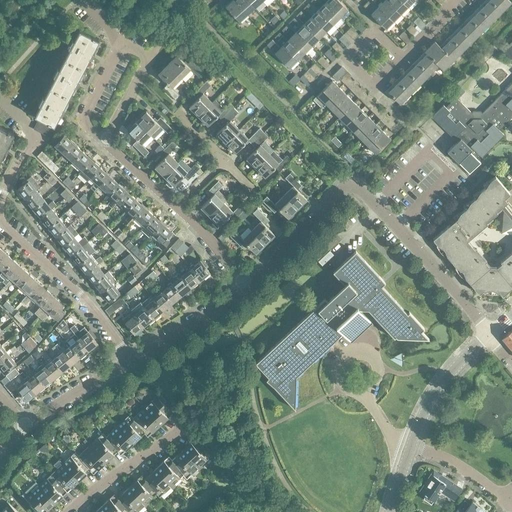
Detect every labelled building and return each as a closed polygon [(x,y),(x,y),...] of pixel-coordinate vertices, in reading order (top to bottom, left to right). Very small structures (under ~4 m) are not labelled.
[(247,15),(233,0),(231,0),(225,6),(239,22),(247,15)] [(233,0),(247,15),(254,8),(247,0),(233,0)] [(323,0),(325,2),(340,17),(348,9),(338,0),(323,0)] [(367,0),(362,5),(366,9),(371,4),(367,0)] [(386,0),(384,0),(378,6),(393,21),(401,14),(386,0)] [(400,0),(386,0),(401,14),(408,7),(400,0)] [(489,0),(486,0),(478,8),(492,21),(502,12),(489,0)] [(508,0),(489,0),(502,12),(511,2),(508,0)] [(325,2),(318,9),(333,24),(340,17),(325,2)] [(303,8),(307,11),(312,7),(308,3),(303,8)] [(393,21),(378,6),(371,14),(386,29),(393,21)] [(478,8),(469,17),(482,31),(492,21),(478,8)] [(318,9),(311,16),(326,31),(333,24),(318,9)] [(296,15),(299,19),(304,14),(301,10),(296,15)] [(413,20),(421,28),(426,23),(418,15),(413,20)] [(311,16),(304,23),(319,38),(326,31),(311,16)] [(469,17),(459,27),(473,41),(482,31),(469,17)] [(294,18),(289,23),(296,31),(312,46),(319,38),(304,23),(301,26),(297,21),(294,18)] [(282,30),(285,33),(290,28),(287,25),(282,30)] [(339,36),(346,45),(359,35),(351,26),(339,36)] [(459,27),(450,37),(463,50),(473,41),(459,27)] [(92,58),(93,55),(94,53),(92,52),(99,40),(79,30),(74,40),(72,44),(65,58),(84,68),(90,57),(92,58)] [(404,30),(400,35),(407,41),(412,37),(404,30)] [(296,31),(289,38),(304,53),(312,46),(296,31)] [(279,32),(274,37),(278,40),(283,36),(279,32)] [(455,136),(459,140),(447,151),(469,173),(481,162),(477,158),(480,155),(481,157),(504,135),(499,130),(511,116),(511,35),(500,48),(511,60),(511,82),(482,112),(480,111),(473,111),(471,113),(457,99),(464,91),(460,87),(453,94),(456,97),(445,107),(443,105),(432,116),(454,138),(455,136)] [(304,53),(289,38),(287,40),(283,36),(278,40),(282,45),(297,60),(304,53)] [(450,37),(440,46),(454,60),(463,50),(450,37)] [(272,40),(267,45),(274,53),(290,68),(297,60),(282,45),(280,47),(272,40)] [(425,51),(438,65),(443,70),(454,60),(440,46),(435,41),(425,51)] [(326,51),(331,58),(335,56),(330,48),(326,51)] [(425,51),(415,61),(429,74),(438,65),(425,51)] [(325,67),(329,63),(322,54),(317,58),(325,67)] [(176,55),(167,65),(180,78),(190,69),(198,77),(202,72),(190,61),(186,65),(176,55)] [(65,58),(50,87),(69,97),(75,85),(77,86),(79,81),(77,80),(84,68),(65,58)] [(415,61),(405,70),(419,84),(429,74),(415,61)] [(180,78),(167,65),(158,74),(167,83),(163,88),(175,100),(179,95),(171,87),(180,78)] [(332,76),(337,81),(346,71),(341,66),(332,76)] [(405,70),(396,80),(410,94),(419,84),(405,70)] [(344,83),(347,86),(352,80),(350,77),(344,83)] [(189,106),(199,116),(212,103),(203,94),(211,85),(206,80),(194,92),(198,96),(189,106)] [(317,95),(313,99),(321,106),(325,103),(340,87),(332,80),(317,95)] [(410,94),(396,80),(386,90),(400,103),(410,94)] [(351,90),(354,93),(360,87),(357,85),(351,90)] [(69,97),(50,87),(34,116),(49,123),(54,125),(60,114),(62,115),(64,110),(63,109),(69,97)] [(325,103),(332,110),(347,95),(340,87),(325,103)] [(358,97),(361,100),(367,95),(364,92),(358,97)] [(332,110),(339,117),(354,102),(347,95),(332,110)] [(366,105),(368,107),(374,102),(371,99),(366,105)] [(212,103),(199,116),(203,120),(201,122),(205,126),(207,124),(208,125),(217,115),(221,120),(233,108),(229,104),(224,109),(215,100),(212,103)] [(216,133),(226,143),(239,129),(230,120),(238,112),(244,106),(239,102),(233,108),(221,120),(226,124),(216,133)] [(339,117),(347,124),(362,109),(354,102),(339,117)] [(373,112),(376,115),(381,109),(378,106),(373,112)] [(347,124),(354,131),(369,116),(362,109),(347,124)] [(146,111),(136,121),(150,134),(154,139),(164,129),(167,133),(172,128),(160,117),(156,121),(146,111)] [(361,139),(368,146),(383,131),(380,128),(385,123),(383,122),(389,116),(386,113),(376,123),(376,124),(361,139)] [(354,131),(361,139),(376,124),(376,123),(369,116),(354,131)] [(33,128),(39,131),(44,120),(39,118),(33,128)] [(39,131),(44,133),(49,123),(44,120),(39,131)] [(387,126),(390,129),(396,123),(393,120),(387,126)] [(150,134),(136,121),(127,130),(137,140),(132,144),(144,156),(149,151),(141,143),(150,134)] [(49,123),(44,133),(50,136),(58,127),(54,125),(49,123)] [(14,134),(0,126),(0,159),(5,151),(6,152),(9,147),(7,146),(14,134)] [(249,138),(254,142),(264,132),(259,128),(249,138)] [(239,129),(226,143),(234,152),(248,138),(239,129)] [(383,131),(368,146),(376,153),(391,138),(383,131)] [(246,158),(256,167),(273,150),(264,141),(268,137),(264,132),(254,142),(257,146),(246,158)] [(55,145),(64,154),(73,143),(64,135),(55,145)] [(154,166),(164,176),(178,162),(168,153),(177,145),(172,140),(160,152),(164,157),(154,166)] [(64,154),(73,161),(82,151),(73,143),(64,154)] [(273,150),(256,167),(265,176),(274,167),(279,171),(291,159),(286,155),(282,159),(273,150)] [(37,156),(50,169),(55,164),(42,151),(37,156)] [(73,161),(82,169),(91,159),(82,151),(73,161)] [(91,177),(100,167),(91,159),(82,169),(78,173),(87,181),(91,177)] [(178,162),(164,176),(168,180),(166,182),(170,187),(173,184),(173,185),(183,175),(187,180),(199,167),(195,163),(187,171),(178,162)] [(55,164),(50,169),(54,173),(59,168),(55,164)] [(95,191),(97,188),(109,175),(100,167),(91,177),(95,182),(90,187),(95,191)] [(43,177),(48,181),(53,176),(48,172),(43,177)] [(293,185),(283,194),(297,208),(301,204),(303,206),(308,201),(306,199),(306,198),(297,189),(301,185),(289,173),(285,177),(293,185)] [(103,189),(109,194),(118,184),(109,175),(97,188),(101,191),(103,189)] [(18,189),(25,199),(40,186),(31,176),(22,183),(23,185),(18,189)] [(53,176),(48,181),(52,185),(57,180),(53,176)] [(62,181),(67,186),(72,180),(68,176),(62,181)] [(490,181),(490,183),(480,191),(480,193),(470,202),(471,202),(470,204),(460,212),(461,213),(460,215),(433,238),(437,244),(437,243),(440,243),(448,253),(448,255),(447,256),(456,266),(456,265),(458,265),(466,275),(466,277),(466,278),(479,293),(484,288),(497,289),(502,295),(511,286),(511,195),(495,176),(490,180),(490,181)] [(72,180),(67,186),(71,190),(76,185),(72,180)] [(200,206),(210,216),(227,198),(218,189),(222,185),(217,180),(205,193),(210,197),(200,206)] [(108,204),(112,208),(127,191),(118,184),(109,194),(113,198),(108,204)] [(25,199),(33,208),(44,199),(36,190),(40,187),(40,186),(25,199)] [(60,194),(65,198),(70,193),(65,189),(60,194)] [(127,191),(117,201),(126,209),(136,199),(127,191)] [(70,193),(65,198),(69,202),(74,197),(70,193)] [(79,198),(83,203),(89,197),(84,193),(79,198)] [(297,208),(283,194),(274,204),(266,195),(262,200),(274,212),(278,208),(288,217),(297,208)] [(89,197),(83,203),(88,207),(93,202),(89,197)] [(33,208),(40,217),(51,208),(52,209),(56,205),(53,200),(48,204),(44,199),(33,208)] [(135,217),(145,207),(136,199),(126,209),(131,214),(124,222),(128,226),(135,217)] [(78,201),(72,207),(80,217),(81,215),(87,210),(82,206),(78,201)] [(223,202),(210,216),(214,220),(212,222),(216,227),(218,224),(219,225),(228,215),(233,220),(245,207),(240,203),(232,211),(223,202)] [(135,217),(144,226),(154,216),(145,207),(135,217)] [(40,217),(48,227),(59,218),(52,209),(51,208),(40,217)] [(260,220),(252,229),(265,242),(274,234),(265,224),(269,220),(257,208),(253,212),(260,220)] [(87,210),(81,215),(86,219),(91,214),(87,210)] [(96,215),(100,220),(106,214),(101,210),(96,215)] [(106,214),(100,220),(105,224),(110,219),(106,214)] [(153,234),(162,223),(154,216),(144,226),(141,229),(150,237),(153,234)] [(48,227),(56,236),(67,227),(59,218),(48,227)] [(96,235),(99,232),(103,227),(99,223),(91,230),(96,235)] [(162,223),(153,234),(162,241),(158,245),(163,249),(169,241),(166,238),(171,232),(162,223)] [(63,245),(74,237),(78,233),(71,224),(67,227),(56,236),(63,245)] [(103,227),(99,232),(103,236),(107,231),(103,227)] [(113,232),(117,237),(123,231),(118,227),(113,232)] [(265,242),(252,229),(242,239),(234,231),(229,236),(242,248),(246,243),(255,253),(265,242)] [(123,231),(117,237),(122,241),(127,236),(123,231)] [(317,248),(310,254),(312,256),(317,261),(324,255),(330,249),(342,239),(337,234),(335,231),(317,248)] [(74,237),(63,245),(71,254),(88,240),(84,236),(78,241),(74,237)] [(179,238),(171,247),(176,251),(184,242),(179,238)] [(88,240),(71,254),(78,264),(91,253),(95,250),(88,240)] [(116,240),(111,245),(115,249),(120,244),(116,240)] [(130,241),(126,245),(134,254),(139,249),(135,245),(134,246),(130,241)] [(184,242),(176,251),(181,256),(189,247),(184,242)] [(120,244),(115,249),(120,254),(125,248),(120,244)] [(139,249),(134,254),(139,258),(144,253),(139,249)] [(324,298),(255,362),(270,378),(267,380),(274,386),(295,409),(297,376),(342,333),(339,330),(361,310),(364,313),(370,313),(394,337),(429,339),(421,330),(424,328),(409,311),(407,313),(382,285),(385,282),(356,250),(333,271),(348,287),(336,299),(333,295),(329,299),(332,302),(330,304),(324,298)] [(0,257),(0,268),(3,271),(13,259),(5,252),(0,257)] [(91,253),(78,264),(86,273),(97,264),(102,259),(100,256),(95,259),(91,253)] [(164,255),(160,258),(164,263),(169,260),(164,255)] [(13,259),(3,271),(0,274),(0,275),(4,279),(2,282),(5,285),(9,280),(11,278),(22,267),(13,259)] [(193,264),(190,266),(200,280),(210,272),(200,260),(194,265),(193,264)] [(135,274),(141,269),(136,262),(129,268),(135,274)] [(86,273),(93,282),(104,273),(97,264),(86,273)] [(188,270),(182,276),(191,287),(200,280),(190,266),(187,269),(188,270)] [(11,278),(20,286),(30,275),(22,267),(11,278)] [(93,282),(101,292),(112,283),(116,280),(108,270),(104,273),(93,282)] [(153,271),(149,274),(153,279),(157,276),(153,271)] [(179,272),(169,280),(171,282),(181,295),(191,287),(182,276),(179,272)] [(131,274),(127,278),(131,283),(131,284),(136,279),(131,274)] [(153,279),(149,274),(145,278),(149,282),(153,279)] [(20,286),(28,293),(28,294),(38,282),(30,275),(20,286)] [(35,303),(47,290),(38,282),(28,294),(26,296),(22,301),(25,304),(30,299),(35,303)] [(169,286),(162,291),(172,303),(181,295),(171,282),(168,284),(169,286)] [(112,283),(101,292),(109,301),(120,292),(112,283)] [(135,286),(130,289),(134,294),(139,291),(135,286)] [(134,294),(130,289),(126,293),(130,298),(134,294)] [(35,313),(38,316),(55,297),(47,290),(35,303),(40,307),(35,313)] [(162,291),(153,299),(163,310),(172,303),(162,291)] [(55,297),(38,316),(42,319),(49,312),(54,316),(58,320),(65,313),(60,309),(64,305),(55,297)] [(121,297),(105,310),(109,315),(116,309),(125,302),(121,297)] [(147,299),(142,303),(155,319),(160,315),(159,314),(163,310),(153,299),(152,297),(148,300),(147,299)] [(131,309),(132,311),(144,325),(148,322),(149,324),(155,319),(142,303),(140,302),(131,309)] [(144,325),(132,311),(123,319),(131,328),(130,329),(133,333),(134,332),(135,333),(136,334),(141,331),(140,329),(144,325)] [(17,312),(14,316),(19,321),(22,318),(17,312)] [(74,324),(71,327),(89,350),(98,343),(85,326),(79,331),(74,324)] [(76,340),(70,345),(80,358),(89,350),(71,327),(70,327),(67,329),(76,340)] [(503,340),(508,345),(511,341),(511,329),(503,337),(503,340)] [(37,333),(33,336),(39,342),(42,338),(37,333)] [(29,337),(26,339),(27,339),(23,342),(30,350),(36,344),(29,337)] [(57,343),(55,345),(71,365),(80,358),(70,345),(65,349),(63,347),(61,348),(57,343)] [(0,346),(0,360),(9,353),(2,345),(0,346)] [(57,356),(53,359),(63,372),(71,365),(55,345),(51,348),(55,353),(57,356)] [(9,353),(0,360),(0,367),(4,372),(16,362),(12,358),(15,356),(14,354),(18,350),(16,347),(11,352),(9,353)] [(40,358),(37,359),(42,364),(54,379),(63,372),(53,359),(46,365),(40,358)] [(39,370),(35,374),(45,386),(54,379),(42,364),(37,368),(39,370)] [(6,375),(10,380),(19,373),(15,368),(6,375)] [(20,374),(26,381),(36,393),(45,386),(35,374),(30,378),(28,375),(28,376),(26,374),(26,375),(22,372),(20,374)] [(26,381),(17,388),(27,400),(36,393),(26,381)] [(144,403),(142,405),(160,424),(168,417),(166,415),(170,411),(163,403),(166,400),(160,394),(157,397),(156,396),(146,406),(144,403)] [(129,414),(129,415),(146,433),(150,430),(152,432),(160,424),(142,405),(140,407),(142,409),(133,418),(129,414)] [(117,422),(115,424),(133,443),(141,436),(139,433),(142,430),(145,434),(146,433),(129,415),(119,424),(117,422)] [(102,433),(102,434),(119,452),(123,448),(125,450),(133,443),(115,424),(113,425),(115,428),(106,437),(102,433)] [(90,441),(88,443),(106,462),(114,454),(112,452),(115,449),(119,452),(102,434),(92,443),(90,441)] [(191,442),(183,449),(201,469),(203,467),(201,465),(212,454),(213,454),(213,453),(204,444),(204,445),(203,446),(197,440),(193,444),(191,442)] [(75,452),(74,453),(92,471),(96,467),(98,469),(106,462),(88,443),(86,444),(88,446),(78,455),(75,452)] [(170,458),(169,458),(187,477),(197,468),(199,470),(201,469),(183,449),(175,456),(176,458),(173,461),(170,458)] [(62,460),(61,461),(79,481),(87,473),(85,471),(88,468),(91,471),(92,471),(74,453),(65,462),(62,460)] [(163,459),(155,467),(174,487),(176,485),(174,483),(183,474),(187,478),(187,477),(169,458),(165,462),(163,459)] [(57,469),(51,475),(65,490),(69,486),(71,488),(79,481),(61,461),(59,459),(54,464),(57,469)] [(143,477),(143,478),(160,496),(170,486),(172,489),(174,487),(155,467),(147,474),(149,476),(146,480),(143,477)] [(434,470),(419,491),(426,495),(424,498),(431,503),(433,500),(434,501),(441,491),(455,500),(462,489),(461,488),(460,490),(455,488),(457,485),(434,470)] [(39,481),(37,483),(55,503),(63,495),(61,493),(64,490),(51,475),(41,484),(39,481)] [(137,479),(129,487),(147,506),(149,504),(147,502),(156,493),(159,496),(160,496),(143,478),(139,481),(137,479)] [(24,492),(21,494),(24,496),(32,505),(33,504),(41,511),(45,508),(47,510),(55,503),(37,483),(35,482),(24,492)] [(116,496),(116,497),(129,511),(135,511),(143,505),(145,507),(147,506),(129,487),(121,494),(123,496),(119,499),(116,496)] [(110,498),(102,505),(107,511),(128,511),(129,511),(116,497),(112,500),(110,498)] [(460,506),(459,507),(454,511),(485,511),(472,502),(470,504),(465,500),(460,506)] [(7,506),(1,511),(18,511),(7,501),(5,504),(7,506)]
